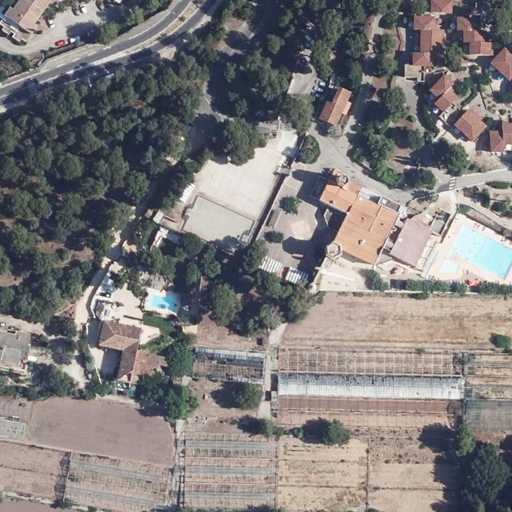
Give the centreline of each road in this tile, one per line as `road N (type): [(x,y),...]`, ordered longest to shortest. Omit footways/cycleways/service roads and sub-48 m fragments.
road 1 (secondary): [(0,102),(157,45),(210,0)]
road 2 (secondary): [(186,0),(143,36),(0,91)]
road 3 (unknown): [(411,0),(377,29),(352,128),(335,146)]
